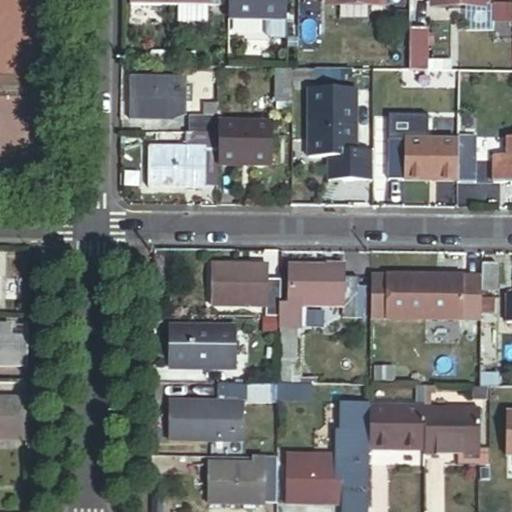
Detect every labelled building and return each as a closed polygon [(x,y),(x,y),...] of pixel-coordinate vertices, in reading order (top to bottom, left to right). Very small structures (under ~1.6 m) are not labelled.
[(287,0),(228,0),(229,18),(288,19),(287,0)] [(429,32),(410,32),(410,74),(429,74),(429,64),(429,32)] [(295,72),(287,72),(280,72),(279,105),(294,105),(295,72)] [(168,95),(168,83),(132,83),(131,119),(168,120),(168,114),(175,114),(175,110),(175,94),(168,95)] [(186,83),(168,83),(168,95),(175,94),(186,94),(186,83)] [(432,117),(432,101),(426,101),(426,89),(389,89),(389,125),(425,126),(426,120),(432,120),(432,117)] [(359,152),(360,90),(310,90),(309,152),(330,152),(344,152),(344,183),(375,183),(375,153),(359,152)] [(186,111),(186,94),(175,94),(175,110),(186,111)] [(444,101),(432,101),(432,117),(444,117),(444,101)] [(205,120),(218,120),(218,107),(206,107),(205,120)] [(218,121),(218,120),(205,120),(191,119),(191,134),(197,134),(218,134),(218,121)] [(273,121),(218,121),(218,134),(217,141),(217,154),(217,167),(272,166),(273,121)] [(217,141),(218,134),(197,134),(197,154),(151,153),(150,190),(205,190),(204,188),(217,188),(217,177),(217,167),(217,154),(217,141)] [(458,183),(458,185),(475,185),(476,139),(458,139),(458,144),(458,183)] [(508,169),(495,169),(494,186),(511,185),(511,140),(509,140),(508,159),(508,169)] [(458,183),(458,144),(405,143),(404,182),(458,183)] [(344,183),(344,152),(330,152),(330,183),(344,183)] [(495,159),(495,169),(508,169),(508,159),(495,159)] [(482,280),(482,295),(498,295),(498,268),(483,268),(482,280)] [(250,270),(214,269),(213,306),(251,307),(250,309),(268,309),(268,319),(281,319),(282,306),(282,282),(268,282),(269,272),(250,272),(250,270)] [(345,270),(291,269),(290,307),(282,306),(281,319),(281,331),(300,331),(300,308),(343,309),(343,308),(358,309),(359,283),(345,283),(345,270)] [(482,295),(482,280),(387,278),(386,321),(482,322),(482,295)] [(11,329),(0,329),(0,365),(10,366),(28,366),(28,358),(28,341),(10,341),(11,329)] [(28,329),(11,329),(10,341),(28,341),(28,329)] [(226,331),(171,330),(170,370),(235,371),(236,334),(226,334),(226,331)] [(386,357),(373,357),(372,383),(385,383),(386,357)] [(498,376),(481,375),(481,389),(488,389),(498,389),(498,376)] [(217,387),(217,404),(243,404),(243,387),(217,387)] [(481,389),(472,389),(472,402),(481,402),(481,389)] [(16,431),(27,431),(28,403),(0,402),(0,439),(15,440),(16,431)] [(209,405),(172,404),(172,441),(214,442),(215,434),(226,434),(226,417),(215,417),(215,410),(209,410),(209,405)] [(371,407),(370,451),(425,451),(425,410),(425,407),(371,407)] [(425,451),(425,454),(457,454),(480,455),(480,453),(480,411),(425,410),(425,451)] [(27,431),(16,431),(15,440),(27,440),(27,431)] [(457,454),(457,466),(489,466),(489,454),(480,453),(480,455),(457,454)] [(277,505),(278,459),(254,459),(254,469),(211,468),(210,505),(243,505),(243,511),(256,511),(256,505),(277,505)] [(342,460),(307,460),(307,469),(287,469),(287,505),(369,507),(369,478),(342,477),(342,460)]
